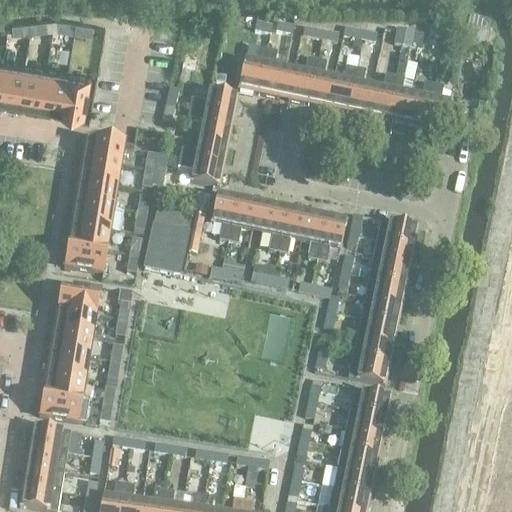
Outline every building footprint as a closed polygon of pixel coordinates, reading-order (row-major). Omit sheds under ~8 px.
[(468,18),(464,43),(474,45),(489,47),(492,48),(493,36),(482,20),(477,19),(468,18)] [(61,21),(59,31),(73,34),(75,24),(61,21)] [(42,22),(28,23),(30,34),(43,32),(42,22)] [(28,23),(14,25),(16,35),(30,34),(28,23)] [(75,24),(73,34),(87,36),(89,26),(75,24)] [(256,25),(254,34),(270,37),(272,28),(256,25)] [(277,25),(275,34),(278,35),(291,37),(292,28),(279,25),(277,25)] [(429,28),(427,37),(441,40),(444,40),(446,31),(429,28)] [(304,30),(302,38),(321,42),(323,34),(304,30)] [(345,30),(343,39),(355,42),(361,43),(363,34),(357,32),(345,30)] [(397,30),(394,46),(402,48),(405,32),(397,30)] [(446,31),(444,40),(459,43),(461,34),(446,31)] [(405,32),(402,48),(420,51),(423,36),(405,32)] [(323,34),(321,42),(336,45),(338,37),(323,34)] [(363,34),(361,43),(374,46),(376,37),(363,34)] [(244,64),(238,92),(259,97),(268,52),(258,50),(255,66),(244,64)] [(268,52),(259,97),(279,101),(282,88),(290,90),(294,74),(285,72),(274,70),(278,54),(268,52)] [(282,88),(279,101),(308,107),(317,63),(308,61),(304,76),(294,74),(290,90),(282,88)] [(317,63),(308,107),(328,111),(334,82),(324,80),(327,65),(317,63)] [(2,64),(0,78),(0,105),(8,106),(8,105),(17,107),(24,67),(2,64)] [(24,67),(17,107),(27,108),(26,109),(38,111),(45,71),(24,67)] [(334,82),(328,111),(347,115),(356,71),(346,69),(343,84),(334,82)] [(45,71),(38,111),(50,113),(51,112),(60,114),(66,74),(45,71)] [(356,71),(347,115),(366,119),(372,91),(363,89),(366,73),(356,71)] [(66,74),(60,114),(82,117),(89,78),(66,74)] [(372,91),(366,119),(386,123),(395,79),(385,77),(382,93),(372,91)] [(395,79),(386,123),(405,127),(411,99),(402,97),(405,81),(395,79)] [(411,99),(405,127),(425,131),(434,87),(424,85),(421,101),(411,99)] [(434,87),(425,131),(445,135),(451,107),(441,105),(444,89),(434,87)] [(170,90),(166,106),(174,108),(178,92),(170,90)] [(190,101),(188,111),(233,120),(237,99),(208,94),(206,104),(190,101)] [(166,106),(162,122),(170,124),(174,108),(166,106)] [(188,111),(186,120),(202,124),(200,134),(215,137),(214,146),(226,149),(233,120),(188,111)] [(467,124),(465,135),(481,137),(483,127),(467,124)] [(180,150),(178,160),(222,169),(226,149),(214,146),(215,137),(200,134),(198,143),(196,154),(180,150)] [(83,153),(81,162),(120,169),(124,147),(83,140),(81,153),(83,153)] [(146,159),(144,172),(154,174),(157,160),(146,159)] [(157,160),(154,174),(164,176),(167,162),(157,160)] [(178,160),(176,170),(192,173),(190,184),(218,190),(222,169),(178,160)] [(78,171),(76,183),(117,190),(120,169),(81,162),(80,171),(78,171)] [(144,172),(141,187),(151,188),(154,174),(144,172)] [(154,174),(151,188),(157,189),(162,190),(164,176),(154,174)] [(76,196),(74,205),(113,211),(117,190),(76,183),(74,196),(76,196)] [(157,189),(155,203),(165,205),(167,191),(162,190),(157,189)] [(216,197),(211,225),(221,227),(218,243),(228,245),(237,201),(216,197)] [(139,201),(136,215),(146,217),(149,203),(139,201)] [(237,201),(228,245),(237,247),(241,232),(251,234),(255,218),(263,220),(266,207),(257,205),(237,201)] [(71,214),(69,226),(110,233),(113,211),(74,205),(73,214),(71,214)] [(255,218),(251,234),(260,236),(271,238),(267,253),(277,255),(286,211),(266,207),(263,220),(255,218)] [(114,210),(111,229),(119,231),(122,211),(114,210)] [(286,211),(277,255),(287,257),(290,242),(300,244),(306,215),(286,211)] [(157,213),(144,270),(177,278),(178,275),(190,220),(157,213)] [(136,215),(134,229),(144,231),(146,217),(136,215)] [(306,215),(300,244),(310,246),(306,262),(316,264),(325,219),(306,215)] [(196,217),(192,235),(200,237),(204,218),(196,217)] [(353,217),(349,236),(357,238),(361,219),(353,217)] [(325,219),(316,264),(326,266),(329,250),(340,252),(346,224),(325,219)] [(380,223),(376,242),(413,249),(417,229),(380,223)] [(68,239),(67,247),(106,254),(110,233),(69,226),(67,238),(68,239)] [(192,235),(188,254),(197,255),(200,237),(192,235)] [(349,236),(346,249),(355,251),(357,238),(349,236)] [(376,242),(372,261),(409,269),(413,249),(376,242)] [(131,244),(129,258),(139,259),(141,246),(131,244)] [(67,247),(63,270),(102,276),(106,254),(67,247)] [(129,258),(126,271),(136,273),(139,259),(129,258)] [(344,258),(341,275),(349,277),(353,260),(344,258)] [(372,261),(368,281),(405,289),(409,269),(372,261)] [(210,271),(209,279),(217,281),(222,282),(224,273),(219,272),(210,271)] [(224,273),(222,282),(224,282),(241,285),(242,276),(224,273)] [(252,275),(250,284),(272,289),(274,280),(252,275)] [(341,275),(337,290),(346,292),(349,277),(341,275)] [(274,280),(272,289),(287,292),(289,283),(274,280)] [(368,281),(364,301),(401,308),(405,289),(368,281)] [(299,288),(298,294),(308,296),(309,297),(310,288),(299,286),(299,288)] [(60,289),(56,311),(96,318),(99,296),(100,289),(85,287),(84,294),(60,289)] [(310,288),(309,297),(329,301),(331,292),(310,288)] [(330,299),(327,314),(335,315),(337,309),(338,301),(330,299)] [(364,301),(360,320),(397,328),(401,308),(364,301)] [(119,308),(117,322),(127,323),(130,310),(119,308)] [(53,321),(51,333),(92,339),(96,318),(56,311),(55,321),(53,321)] [(327,314),(323,331),(332,333),(335,315),(327,314)] [(360,320),(356,340),(393,348),(397,328),(360,320)] [(117,322),(115,335),(125,337),(127,323),(117,322)] [(51,345),(49,354),(89,361),(92,339),(51,333),(49,345),(51,345)] [(322,338),(319,353),(327,354),(330,340),(322,338)] [(356,340),(352,359),(389,367),(393,348),(356,340)] [(112,350),(109,364),(120,366),(122,352),(112,350)] [(319,353),(315,370),(324,372),(327,354),(319,353)] [(46,363),(44,375),(85,382),(89,361),(49,354),(48,363),(46,363)] [(347,379),(347,380),(384,387),(389,367),(352,359),(347,379)] [(109,364),(107,378),(117,380),(120,366),(109,364)] [(43,388),(42,397),(79,403),(81,403),(85,385),(85,382),(44,375),(43,385),(42,388),(43,388)] [(311,387),(308,403),(316,405),(319,389),(311,387)] [(104,393),(102,407),(112,408),(114,395),(104,393)] [(353,393),(349,412),(385,419),(389,400),(353,393)] [(42,397),(38,419),(78,425),(79,416),(81,403),(79,403),(42,397)] [(308,403),(305,420),(313,421),(316,405),(308,403)] [(102,407),(99,420),(109,422),(112,408),(102,407)] [(511,408),(504,407),(500,427),(511,429),(511,408)] [(349,412),(345,432),(381,438),(385,419),(349,412)] [(303,427),(300,441),(308,443),(311,429),(303,427)] [(511,429),(500,427),(496,447),(511,450),(511,429)] [(33,429),(30,448),(66,454),(70,435),(41,430),(33,429)] [(345,432),(341,451),(377,459),(381,438),(345,432)] [(112,440),(111,448),(130,451),(132,443),(112,440)] [(300,441),(297,459),(304,460),(305,461),(308,443),(300,441)] [(94,443),(91,458),(100,460),(103,445),(94,443)] [(132,443),(130,451),(144,453),(146,446),(146,445),(132,443)] [(154,447),(153,455),(169,458),(171,448),(154,445),(154,447)] [(511,450),(496,447),(492,467),(511,470),(511,450)] [(30,448),(26,468),(63,474),(66,454),(30,448)] [(171,448),(169,458),(185,460),(186,452),(186,450),(171,448)] [(341,451),(337,470),(373,478),(377,459),(341,451)] [(195,454),(194,461),(209,463),(210,454),(195,452),(195,454)] [(210,454),(209,463),(225,466),(227,458),(227,457),(210,454)] [(91,458),(89,476),(98,477),(100,460),(91,458)] [(236,460),(235,468),(247,470),(248,461),(236,459),(236,460)] [(248,461),(247,470),(267,473),(268,464),(248,461)] [(295,466),(292,481),(301,483),(304,468),(302,467),(295,466)] [(511,470),(492,467),(488,487),(511,491),(511,470)] [(26,468),(23,488),(60,494),(63,474),(26,468)] [(337,470),(333,489),(369,497),(373,478),(337,470)] [(292,481),(288,498),(297,500),(301,483),(292,481)] [(88,484),(85,499),(94,500),(96,485),(88,484)] [(99,511),(120,511),(125,487),(114,486),(112,500),(102,499),(99,511)] [(125,487),(120,511),(140,511),(142,505),(131,504),(133,488),(125,487)] [(511,511),(511,491),(488,487),(484,507),(511,511)] [(23,488),(20,509),(28,510),(27,511),(32,511),(38,511),(57,511),(60,494),(23,488)] [(333,489),(329,509),(342,511),(366,511),(369,497),(333,489)] [(142,505),(140,511),(160,511),(164,493),(154,491),(151,507),(142,505)] [(164,493),(160,511),(180,511),(181,511),(171,509),(173,494),(164,493)] [(187,511),(181,511),(180,511),(201,511),(204,498),(193,497),(190,511),(187,511)] [(204,498),(201,511),(210,511),(213,500),(204,498)] [(85,499),(83,511),(92,511),(94,500),(85,499)] [(241,511),(243,503),(232,502),(230,511),(241,511)] [(243,503),(241,511),(250,511),(252,505),(243,503)]
